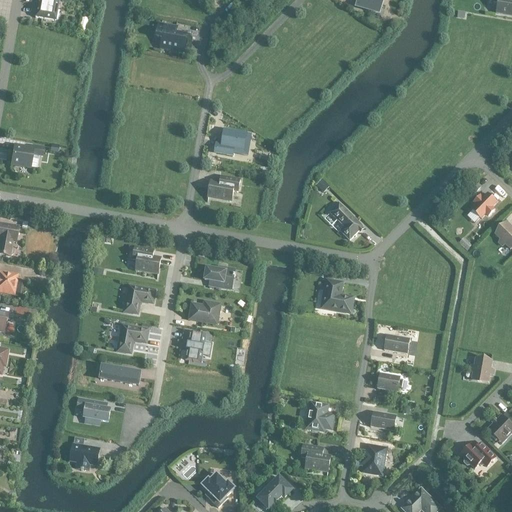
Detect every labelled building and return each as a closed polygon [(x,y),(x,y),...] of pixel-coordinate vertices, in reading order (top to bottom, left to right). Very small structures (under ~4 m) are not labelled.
[(55,0),(37,0),(34,18),(56,22),(59,1),(55,0)] [(381,0),(361,0),(359,7),(378,13),(381,0)] [(511,0),(494,0),(493,6),(498,7),(496,17),(511,19),(511,0)] [(75,18),(75,32),(84,33),(85,18),(75,18)] [(161,49),(184,53),(187,36),(176,35),(177,29),(159,26),(157,38),(163,39),(161,49)] [(218,148),(216,155),(232,159),(233,151),(244,151),(246,138),(226,134),(223,149),(218,148)] [(30,169),(32,155),(42,157),(43,149),(33,147),(33,150),(15,147),(11,166),(30,169)] [(211,182),(208,198),(232,202),(233,193),(238,193),(240,180),(224,177),(223,184),(211,182)] [(316,187),(321,192),(328,186),(322,181),(316,187)] [(491,208),(496,203),(488,195),(483,200),(480,197),(474,203),(477,206),(472,211),(481,219),(485,214),(488,217),(494,211),(491,208)] [(350,241),(363,228),(339,204),(330,214),(344,228),(340,232),(350,241)] [(19,228),(9,226),(0,224),(0,256),(8,257),(9,257),(10,257),(11,257),(12,256),(12,255),(13,255),(13,253),(13,252),(13,251),(12,250),(11,249),(10,249),(10,248),(9,248),(10,241),(13,242),(16,243),(19,228)] [(511,229),(507,224),(496,236),(501,241),(499,244),(502,247),(505,245),(510,250),(511,248),(511,229)] [(471,246),(463,239),(459,244),(467,252),(471,246)] [(135,248),(133,261),(138,262),(136,272),(158,275),(161,259),(153,258),(154,251),(135,248)] [(218,271),(207,269),(205,281),(211,282),(210,287),(232,291),(235,271),(218,268),(218,271)] [(0,293),(20,297),(22,283),(16,282),(18,276),(0,272),(0,293)] [(323,308),(350,313),(352,300),(339,298),(341,285),(328,283),(323,308)] [(140,302),(153,305),(155,292),(130,287),(125,313),(138,315),(140,302)] [(192,305),(189,321),(217,326),(220,306),(205,303),(204,307),(192,305)] [(8,314),(0,312),(0,332),(4,333),(5,323),(7,323),(8,314)] [(131,355),(133,342),(146,344),(148,331),(123,327),(118,352),(131,355)] [(321,347),(345,351),(347,337),(346,337),(347,332),(335,330),(335,329),(325,327),(321,347)] [(202,364),(206,336),(190,334),(185,361),(202,364)] [(385,351),(407,355),(410,340),(387,337),(385,351)] [(489,376),(493,376),(494,371),(491,370),(492,363),(476,360),(475,367),(471,367),(470,372),(474,373),(472,381),(488,383),(489,376)] [(140,384),(140,383),(139,383),(140,376),(141,376),(102,369),(100,380),(101,380),(138,386),(138,387),(139,387),(139,386),(139,383),(140,384)] [(338,390),(341,376),(317,372),(314,392),(324,393),(324,392),(337,394),(337,389),(338,390)] [(400,378),(383,375),(381,375),(378,390),(397,393),(398,390),(400,390),(402,389),(403,384),(401,382),(399,382),(400,378)] [(91,425),(99,427),(100,422),(108,423),(110,411),(102,410),(103,405),(79,400),(78,406),(86,407),(84,419),(92,420),(91,425)] [(326,416),(328,407),(311,404),(307,430),(323,433),(324,429),(331,431),(334,417),(326,416)] [(374,413),(371,428),(394,432),(396,417),(374,413)] [(503,446),(511,435),(511,426),(502,416),(487,431),(491,435),(490,436),(496,443),(498,441),(503,446)] [(464,464),(467,467),(469,467),(470,465),(475,470),(479,465),(482,468),(484,465),(487,468),(496,459),(481,444),(476,450),(471,445),(461,456),(465,461),(464,462),(464,464)] [(99,451),(84,448),(74,446),(71,462),(78,463),(77,470),(81,471),(81,472),(84,472),(84,471),(88,472),(89,465),(96,466),(99,451)] [(306,470),(328,473),(331,458),(323,456),(324,449),(304,446),(301,459),(307,460),(306,470)] [(386,450),(368,447),(366,459),(362,458),(361,466),(365,467),(363,473),(382,476),(386,450)] [(235,490),(228,483),(227,485),(217,475),(210,482),(209,480),(202,487),(216,500),(212,503),(218,509),(228,499),(227,498),(235,490)] [(292,491),(279,479),(272,486),(270,485),(264,491),(266,492),(258,500),(262,503),(260,505),(266,511),(268,510),(269,510),(283,496),(285,498),(292,491)] [(403,509),(405,511),(418,511),(421,509),(424,511),(437,511),(440,509),(421,491),(403,509)]
